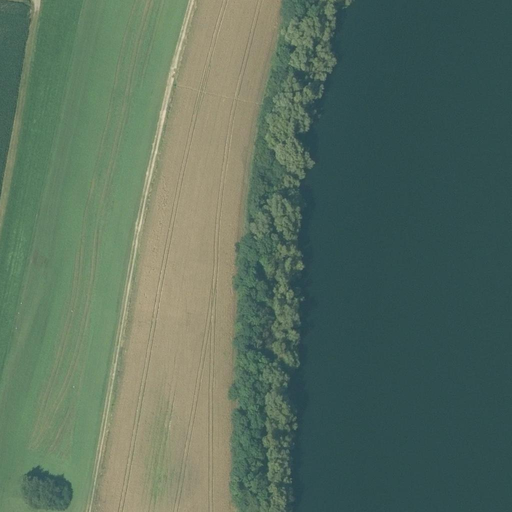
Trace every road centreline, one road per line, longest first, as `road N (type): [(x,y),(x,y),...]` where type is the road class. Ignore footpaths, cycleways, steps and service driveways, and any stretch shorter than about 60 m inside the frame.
road 1 (track): [(193,0),(149,168),(88,511)]
road 2 (track): [(0,230),(36,0)]
